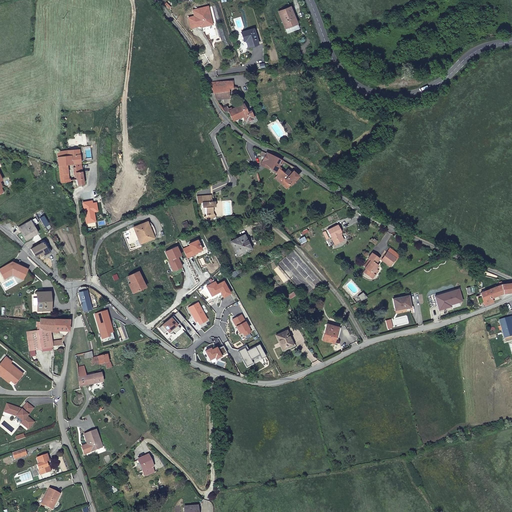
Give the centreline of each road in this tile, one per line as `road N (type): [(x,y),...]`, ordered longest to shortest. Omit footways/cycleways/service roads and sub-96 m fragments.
road 1 (unclassified): [(511,280),(379,221),(247,139),(226,121),(187,40),(153,0)]
road 2 (unclassified): [(511,298),(375,340),(278,381),(232,378),(184,358)]
road 3 (secondary): [(511,41),(473,52),(432,87),(375,94),(334,63),(309,0)]
road 4 (unclassified): [(92,511),(59,407),(73,285)]
